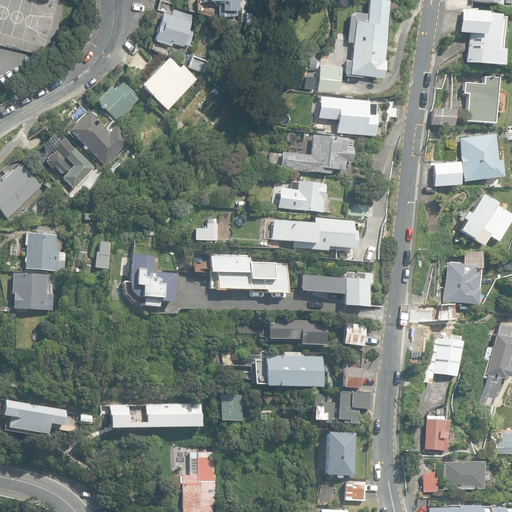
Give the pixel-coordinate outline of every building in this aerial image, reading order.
[(159,0),(158,6),(170,12),(173,4),(160,0),(159,0)] [(218,15),(236,15),(236,8),(238,8),(237,0),(204,0),(205,1),(218,1),(218,15)] [(184,44),(189,45),(193,31),(188,29),(193,15),(172,9),(170,13),(162,11),(158,26),(157,26),(155,31),(155,32),(155,36),(156,36),(155,40),(170,45),(172,42),(183,45),(184,44)] [(468,64),(497,68),(500,51),(497,51),(501,18),(497,18),(497,17),(482,15),(458,12),(455,34),(466,35),(462,64),(468,64)] [(349,72),(381,75),(382,58),(381,58),(385,26),(381,25),(381,20),(366,18),(366,20),(354,19),(350,64),(343,63),(342,70),(349,71),(349,72)] [(125,65),(139,78),(153,63),(138,50),(125,65)] [(187,68),(203,73),(207,61),(191,57),(187,68)] [(139,86),(165,111),(194,81),(194,80),(179,66),(175,70),(164,60),(139,86)] [(317,90),(338,92),(341,67),(320,65),(317,90)] [(463,122),(491,125),(496,79),(481,78),(480,85),(462,83),(461,94),(466,95),(463,122)] [(116,121),(116,122),(138,99),(120,83),(113,91),(109,87),(95,101),(116,121)] [(77,103),(90,114),(95,108),(83,97),(77,103)] [(371,137),(374,115),(372,115),(373,106),(366,105),(367,102),(330,98),(328,119),(336,120),(334,133),(371,137)] [(390,117),(397,117),(398,107),(391,106),(390,117)] [(428,126),(447,129),(447,128),(450,112),(430,109),(428,126)] [(86,149),(103,167),(103,166),(128,142),(113,127),(106,134),(85,113),(67,131),(82,147),(85,150),(86,149)] [(179,131),(184,125),(180,121),(174,127),(179,131)] [(350,164),(351,149),(349,149),(350,141),(345,141),(345,139),(311,136),(308,156),(280,153),(280,154),(269,153),(268,164),(279,166),(279,170),(328,175),(328,169),(343,171),(344,163),(350,164)] [(457,140),(462,183),(500,178),(498,158),(493,159),(491,136),(457,140)] [(62,177),(74,188),(92,168),(61,140),(50,153),(52,154),(50,156),(49,155),(45,160),(46,161),(45,163),(52,169),(54,167),(62,174),(65,171),(67,172),(62,177)] [(114,175),(125,164),(120,158),(108,170),(114,175)] [(431,165),(432,187),(454,187),(453,164),(431,165)] [(0,182),(0,213),(6,220),(41,187),(19,165),(0,182)] [(279,187),(277,207),(321,213),(324,184),(297,181),(296,189),(279,187)] [(457,231),(481,246),(487,237),(496,242),(511,216),(494,205),(479,196),(467,214),(463,212),(459,219),(463,221),(457,231)] [(347,215),(366,217),(367,205),(348,204),(347,215)] [(349,249),(353,249),(354,233),(356,233),(356,224),(351,223),(351,221),(325,219),(325,220),(312,219),(311,229),(292,228),(290,248),(306,249),(306,244),(314,244),(314,246),(324,246),(324,247),(349,249)] [(194,240),(215,241),(215,224),(205,224),(205,229),(194,229),(194,240)] [(24,270),(57,272),(58,270),(64,271),(65,260),(59,260),(59,252),(55,245),(56,235),(26,233),(25,247),(22,247),(21,253),(25,253),(24,270)] [(98,254),(107,255),(109,243),(99,242),(98,254)] [(204,249),(182,248),(182,268),(190,268),(190,275),(203,275),(204,249)] [(443,302),(474,305),(476,290),(473,290),(475,275),(472,275),(473,269),(479,269),(481,252),(463,251),(461,264),(446,263),(443,302)] [(152,257),(131,255),(128,281),(122,282),(123,294),(129,300),(133,302),(140,304),(141,306),(157,308),(158,301),(171,302),(174,274),(151,272),(152,257)] [(250,255),(211,255),(211,273),(215,273),(215,290),(264,290),(264,294),(285,294),(285,264),(274,264),(274,262),(250,262),(250,255)] [(344,278),(301,274),(299,291),(343,295),(342,305),(365,307),(368,283),(370,283),(371,272),(356,271),(355,277),(344,276),(344,278)] [(12,309),(52,310),(52,294),(51,294),(51,282),(46,282),(46,275),(12,273),(11,294),(13,294),(12,309)] [(419,306),(417,322),(418,322),(445,321),(443,305),(419,306)] [(298,344),(325,345),(326,322),(268,320),(267,339),(298,340),(298,344)] [(342,344),(363,347),(365,325),(345,322),(342,344)] [(478,407),(488,410),(489,407),(492,405),(499,378),(502,379),(502,377),(506,378),(510,368),(508,367),(511,353),(511,338),(508,337),(510,332),(511,332),(511,327),(510,327),(511,326),(499,326),(496,334),(495,334),(485,373),(486,373),(478,407)] [(421,382),(430,384),(432,374),(451,378),(458,342),(437,338),(437,339),(430,338),(424,371),(421,382)] [(283,353),(266,353),(266,351),(260,351),(260,360),(254,360),(253,384),(264,384),(264,386),(321,387),(321,357),(303,356),(303,352),(283,351),(283,353)] [(341,387),(359,388),(360,369),(341,368),(341,387)] [(367,409),(368,393),(337,391),(337,402),(325,402),(325,394),(314,394),(313,419),(324,419),(323,423),(356,424),(356,423),(358,424),(358,416),(357,416),(358,408),(367,409)] [(243,396),(217,393),(214,422),(241,424),(243,396)] [(7,427),(43,434),(45,426),(51,427),(52,420),(49,420),(51,408),(16,401),(13,416),(10,415),(7,427)] [(423,450),(438,451),(439,439),(442,439),(443,432),(440,432),(441,420),(439,420),(440,417),(426,416),(426,419),(425,419),(423,450)] [(335,478),(340,478),(341,475),(352,476),(354,433),(324,432),(323,475),(335,475),(335,478)] [(493,454),(511,454),(511,437),(499,437),(499,442),(494,442),(493,454)] [(179,511),(211,511),(212,505),(214,504),(215,483),(214,483),(214,473),(213,473),(214,452),(188,452),(187,475),(180,475),(180,476),(178,476),(177,484),(180,484),(179,511)] [(127,467),(127,457),(116,457),(115,466),(127,467)] [(440,462),(441,490),(479,489),(478,462),(441,462),(440,462)] [(420,492),(433,492),(432,471),(420,475),(420,492)] [(343,500),(362,501),(362,482),(343,482),(343,500)]
